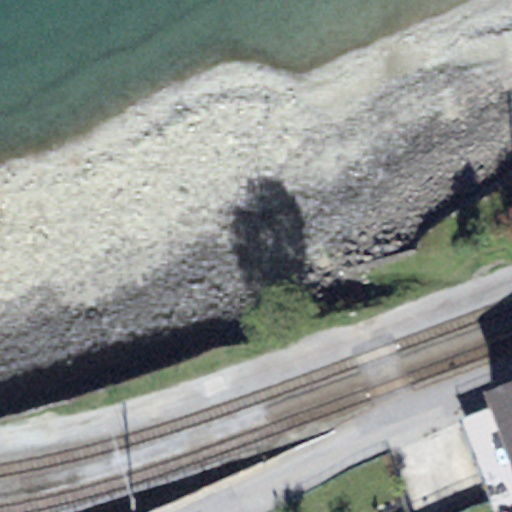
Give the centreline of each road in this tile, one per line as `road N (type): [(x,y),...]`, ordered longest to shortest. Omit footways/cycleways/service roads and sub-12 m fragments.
road 1 (residential): [(511,374),(402,414),(220,511)]
road 2 (track): [(369,331),(511,275)]
